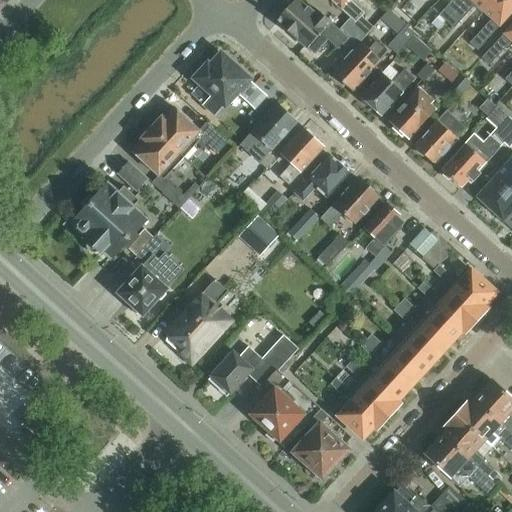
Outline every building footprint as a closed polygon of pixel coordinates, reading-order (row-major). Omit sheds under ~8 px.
[(341,45),(351,53),(360,43),(360,42),(362,40),(345,25),(338,32),(328,23),(329,22),(316,10),(313,13),(309,9),(308,10),(297,0),(296,1),(296,0),(278,20),(278,21),(277,21),(278,22),(277,22),(307,49),(309,47),(321,33),(327,38),(327,39),(328,39),(338,48),(341,45)] [(345,25),(362,40),(373,28),(360,17),(363,13),(361,11),(360,11),(348,0),(347,0),(329,0),(340,9),(351,18),(345,25)] [(453,0),(439,16),(446,22),(467,0),(453,0)] [(475,5),(483,13),(494,0),(467,0),(446,22),(453,29),(475,5)] [(511,0),(494,0),(483,13),(491,20),(470,44),(478,51),(485,43),(484,42),(498,27),(499,27),(511,12),(511,0)] [(511,43),(511,25),(503,35),(504,36),(490,51),(489,50),(481,59),(490,67),(511,43)] [(397,54),(415,34),(407,26),(388,46),(397,54)] [(368,50),(360,43),(351,53),(333,73),(335,75),(335,78),(339,81),(342,81),(353,91),(380,60),(378,59),(386,51),(376,41),(368,50)] [(248,115),(258,124),(276,105),(275,105),(248,81),(249,80),(222,56),(210,68),(208,66),(196,80),(213,95),(203,106),(215,117),(237,93),(254,108),(248,115)] [(381,116),(414,79),(404,70),(393,83),(382,73),(360,97),(362,98),(362,102),(367,106),(369,105),(381,116)] [(457,99),(471,84),(459,74),(446,89),(457,99)] [(422,124),(434,110),(429,106),(433,102),(419,90),(398,113),(399,114),(390,122),(395,126),(391,130),(400,138),(418,118),(422,122),(421,123),(422,124)] [(278,107),(276,105),(258,124),(259,124),(252,132),(263,141),(251,154),(260,162),(271,150),(272,150),(296,123),(287,115),(286,111),(281,106),(278,107)] [(153,130),(185,159),(198,145),(203,150),(207,145),(218,155),(228,143),(207,124),(200,132),(177,111),(169,120),(165,117),(163,119),(158,120),(155,123),(155,128),(153,130)] [(456,139),(465,128),(446,112),(415,147),(414,146),(414,147),(416,149),(416,152),(422,157),(425,156),(428,159),(429,158),(434,162),(433,163),(434,165),(457,139),(456,139)] [(501,141),(509,148),(511,144),(511,121),(507,117),(475,153),(466,145),(444,170),(442,168),(441,170),(444,172),(443,176),(447,180),(451,179),(461,187),(469,178),(473,181),(480,174),(477,170),(485,161),(486,163),(499,147),(497,145),(501,141)] [(289,186),(323,148),(322,147),(314,140),(313,138),(312,139),(312,134),(308,130),(304,131),(302,129),(301,131),(280,154),(291,165),(280,178),(289,186)] [(185,159),(153,130),(152,131),(147,132),(144,136),(143,140),(142,142),(146,145),(137,155),(160,176),(153,183),(181,208),(199,188),(195,183),(184,195),(169,182),(173,178),(170,175),(185,159)] [(511,144),(509,148),(511,150),(511,156),(475,197),(503,223),(506,219),(511,224),(511,144)] [(326,198),(349,174),(347,172),(348,168),(342,163),(338,164),(337,162),(332,167),(325,161),(295,194),(303,202),(315,188),(326,198)] [(143,197),(154,185),(129,162),(118,174),(143,197)] [(329,210),(319,219),(330,228),(343,213),(355,224),(379,198),(377,197),(376,193),(372,189),(369,189),(366,186),(364,188),(365,188),(362,191),(354,182),(329,210)] [(258,209),(267,203),(252,184),(244,191),(258,209)] [(129,249),(137,257),(154,238),(145,230),(139,237),(135,233),(147,220),(131,205),(137,198),(125,187),(118,194),(109,185),(96,199),(90,197),(83,204),(85,211),(73,224),(88,237),(87,239),(88,241),(88,242),(88,244),(88,247),(88,249),(89,251),(91,252),(93,253),(95,253),(97,253),(99,252),(100,251),(102,253),(103,252),(104,252),(105,250),(109,246),(112,248),(115,250),(115,251),(117,253),(124,245),(128,249),(129,249)] [(258,213),(268,221),(287,201),(278,192),(258,213)] [(198,213),(187,203),(181,209),(192,219),(198,213)] [(391,207),(389,207),(386,204),(385,205),(385,206),(365,228),(376,238),(366,249),(376,258),(394,237),(392,236),(404,223),(398,217),(399,216),(397,214),(397,211),(391,207)] [(289,233),(298,242),(319,218),(310,210),(289,233)] [(258,217),(239,237),(260,256),(279,236),(258,217)] [(438,241),(425,229),(410,245),(424,257),(438,241)] [(167,290),(174,296),(186,283),(168,266),(184,249),(166,231),(160,238),(157,235),(154,238),(137,257),(145,264),(127,285),(122,285),(119,288),(119,293),(118,293),(132,306),(133,311),(137,315),(142,315),(143,316),(157,301),(161,301),(166,296),(166,291),(167,290)] [(349,245),(341,236),(319,259),(327,267),(349,245)] [(365,260),(339,289),(350,298),(376,270),(365,260)] [(444,281),(450,275),(440,265),(434,272),(444,281)] [(471,271),(454,290),(481,316),(487,309),(484,306),(495,293),(471,271)] [(218,302),(227,292),(214,280),(166,334),(168,336),(167,342),(192,365),(232,320),(219,308),(221,305),(218,302)] [(428,299),(434,292),(424,283),(418,289),(428,299)] [(436,306),(435,307),(462,331),(463,330),(466,332),(481,316),(454,290),(438,307),(436,306)] [(405,299),(398,306),(409,316),(416,309),(405,299)] [(405,320),(409,316),(398,306),(394,310),(405,320)] [(419,325),(445,349),(462,331),(435,307),(419,325)] [(445,349),(419,325),(403,343),(429,367),(431,364),(434,364),(439,360),(438,357),(445,349)] [(366,342),(376,352),(383,345),(372,335),(366,342)] [(248,376),(261,388),(276,370),(298,348),(284,336),(262,359),(249,348),(240,358),(233,352),(211,377),(214,380),(212,382),(225,395),(228,392),(231,394),(248,376)] [(372,356),(376,352),(366,342),(361,347),(372,356)] [(429,367),(403,343),(386,361),(412,385),(421,376),(424,376),(428,371),(428,368),(429,367)] [(347,367),(357,376),(363,370),(353,361),(347,367)] [(372,380),(396,403),(412,385),(386,361),(370,378),(372,380)] [(276,370),(261,388),(269,395),(252,414),(270,430),(267,433),(276,440),(278,438),(280,440),(293,426),(296,426),(303,418),(302,415),(303,415),(291,404),(294,400),(282,389),(289,381),(276,370)] [(340,394),(346,387),(336,378),(330,385),(340,394)] [(396,403),(372,380),(356,397),(383,423),(399,405),(396,403)] [(475,402),(511,435),(511,414),(510,413),(511,410),(511,399),(493,383),(481,396),(475,402)] [(378,429),(383,423),(356,397),(339,416),(363,438),(375,426),(378,429)] [(456,417),(483,442),(485,440),(492,447),(499,440),(511,451),(511,435),(475,402),(470,407),(468,405),(456,417)] [(310,422),(310,423),(317,428),(294,453),(296,454),(296,459),(302,464),(307,463),(311,468),(311,472),(317,478),(322,477),(323,479),(349,451),(321,426),(329,417),(321,410),(310,422)] [(443,437),(487,477),(489,478),(498,485),(502,480),(494,470),(493,471),(483,462),(483,455),(476,449),(483,442),(456,417),(446,428),(449,430),(443,437)] [(484,483),(489,478),(487,477),(443,437),(438,442),(426,454),(451,477),(459,468),(470,478),(474,474),(484,483)] [(450,488),(442,497),(431,509),(417,495),(414,498),(402,487),(392,497),(386,498),(382,503),(383,506),(377,511),(462,511),(468,506),(450,488)]
